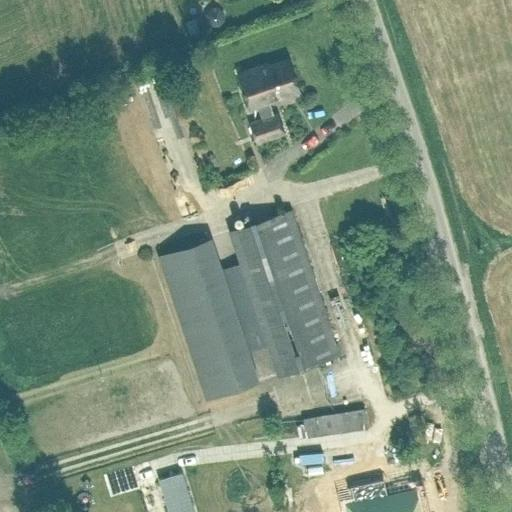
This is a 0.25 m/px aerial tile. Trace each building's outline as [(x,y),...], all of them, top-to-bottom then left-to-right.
[(249,121),(251,129),(256,142),(284,133),(277,112),(271,114),(267,100),(298,89),(287,57),(262,66),(261,64),(238,72),(250,106),(257,103),(262,117),(249,121)] [(134,78),(165,180),(194,171),(162,69),(134,78)] [(339,353),(290,208),(227,229),(237,261),(219,268),(208,236),(156,254),(204,399),(257,381),(247,350),(266,344),(276,375),(339,353)] [(373,285),(370,272),(354,276),(358,290),(373,285)] [(355,406),(290,410),(291,428),(356,424),(355,406)] [(191,511),(180,470),(156,477),(166,511),(191,511)] [(388,477),(345,487),(352,511),(434,511),(427,489),(393,497),(388,477)]
